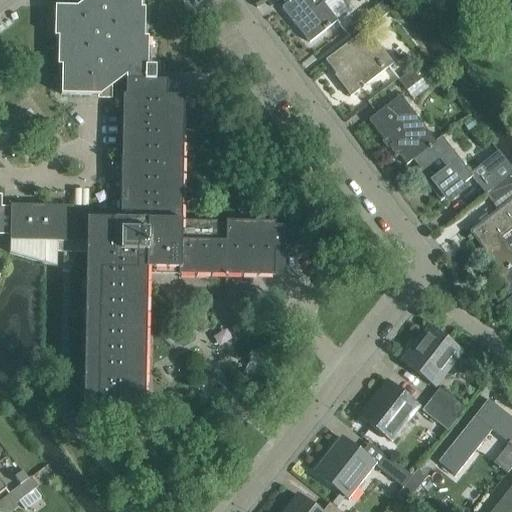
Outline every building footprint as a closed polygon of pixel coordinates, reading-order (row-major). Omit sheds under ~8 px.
[(126,80),(155,81),(155,67),(144,67),(144,56),(148,56),(148,38),(141,38),(141,27),(144,27),(144,9),(137,9),(137,0),(86,0),(77,8),(55,7),(54,9),(58,9),(57,19),(54,20),(54,38),(61,38),(61,48),(58,48),(57,66),(61,67),(65,67),(64,77),(61,77),(61,95),(101,96),(101,95),(112,96),(112,87),(126,77),(126,80)] [(291,0),(281,8),(309,43),(337,22),(323,4),(327,0),(291,0)] [(351,41),(325,61),(349,92),(347,93),(350,97),(359,90),(356,86),(360,83),(363,87),(384,71),(393,64),(366,30),(391,11),(384,1),(362,18),(344,32),(351,41)] [(406,91),(412,99),(432,85),(426,77),(436,69),(427,59),(398,81),(406,91)] [(10,208),(10,231),(9,254),(56,267),(57,253),(86,253),(83,409),(98,410),(98,413),(110,413),(110,410),(144,411),(147,260),(153,260),(153,270),(178,271),(178,276),(284,278),(285,228),(274,228),(274,224),(181,222),(184,97),(180,97),(181,81),(155,81),(126,80),(125,96),(123,96),(120,207),(121,207),(121,213),(88,212),(88,207),(10,206),(10,208)] [(413,161),(442,139),(441,137),(435,142),(400,96),(368,121),(396,157),(398,156),(406,166),(413,161)] [(442,139),(413,161),(420,170),(417,172),(440,202),(472,177),(442,139)] [(476,184),(485,195),(511,174),(511,170),(505,161),(498,152),(471,174),(478,183),(476,184)] [(511,174),(485,195),(493,205),(511,190),(511,174)] [(0,235),(1,236),(1,231),(10,231),(10,208),(1,207),(1,196),(0,195),(0,235)] [(511,199),(469,232),(500,273),(500,274),(511,264),(511,252),(501,239),(511,230),(511,199)] [(511,264),(500,274),(500,273),(497,276),(511,295),(511,296),(504,302),(511,312),(511,264)] [(402,362),(411,369),(435,387),(462,353),(429,327),(417,342),(417,343),(402,362)] [(359,417),(368,424),(391,442),(419,408),(386,382),(374,397),(374,398),(359,417)] [(439,389),(430,401),(456,421),(464,409),(439,389)] [(437,463),(455,477),(491,432),(511,448),(511,447),(511,419),(488,400),(437,463)] [(456,421),(430,401),(422,412),(447,431),(456,421)] [(314,473),(324,480),(323,481),(347,499),(374,464),(341,439),(329,454),(314,473)] [(377,468),(403,488),(411,477),(386,457),(377,468)] [(411,477),(403,488),(396,496),(406,504),(426,478),(417,470),(411,477)] [(14,478),(20,486),(28,479),(22,472),(14,478)] [(8,495),(15,504),(38,487),(30,478),(8,495)] [(511,511),(511,486),(491,511),(511,511)] [(318,511),(297,495),(285,510),(285,511),(283,511),(318,511)]
